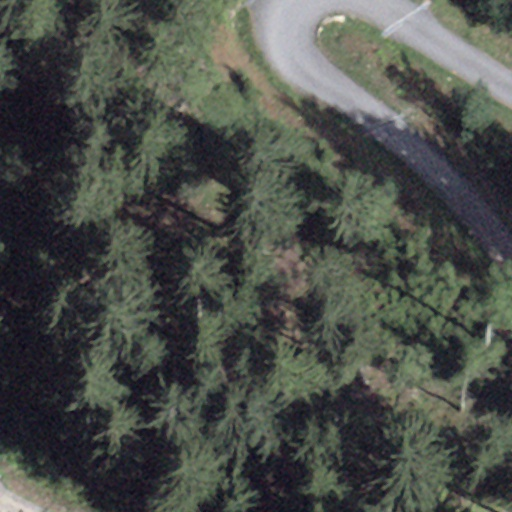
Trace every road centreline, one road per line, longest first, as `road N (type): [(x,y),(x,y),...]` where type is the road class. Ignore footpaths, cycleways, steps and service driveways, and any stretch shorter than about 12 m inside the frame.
road 1 (unclassified): [(300,0),(291,8),(294,36),(314,71),(442,180),(511,259)]
road 2 (unclassified): [(511,89),(368,0)]
